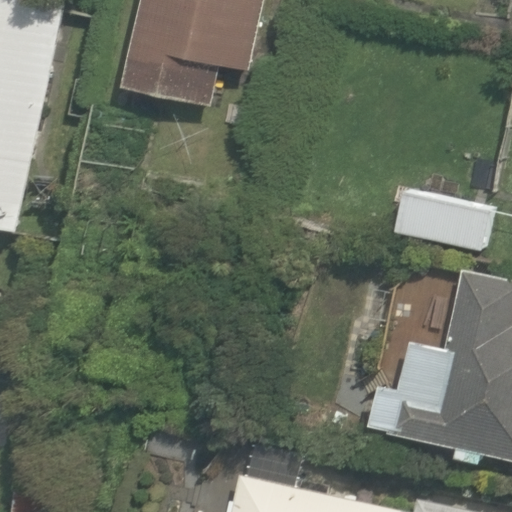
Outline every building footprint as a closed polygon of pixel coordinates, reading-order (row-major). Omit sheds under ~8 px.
[(79,16),(4,0),(0,0),(0,238),(30,245),(79,16)] [(223,70),(264,80),(282,0),(161,0),(137,107),(211,125),(223,70)] [(505,207),(433,193),(423,243),(495,258),(505,207)] [(405,387),(392,445),(511,471),(511,288),(480,282),(464,357),(431,349),(422,391),(405,387)] [(463,511),(257,478),(251,511),(463,511)]
